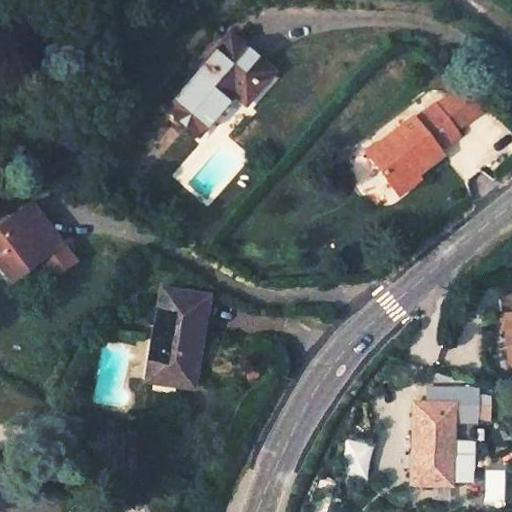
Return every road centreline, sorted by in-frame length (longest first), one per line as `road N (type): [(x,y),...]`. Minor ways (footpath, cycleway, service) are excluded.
road 1 (tertiary): [(257,511),(313,389),(359,331),(511,203)]
road 2 (unknown): [(100,215),(268,291),(398,297)]
road 3 (unknown): [(333,363),(285,327),(219,318)]
